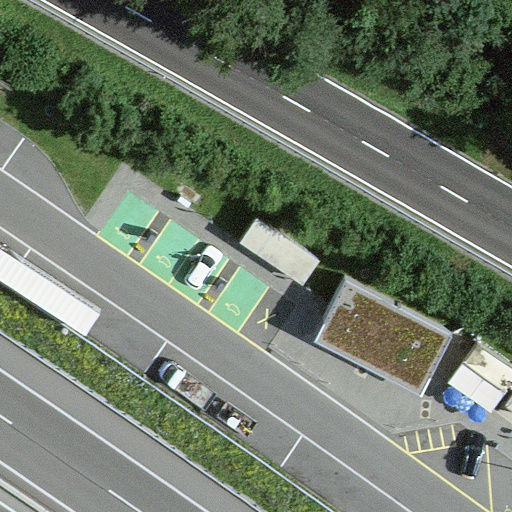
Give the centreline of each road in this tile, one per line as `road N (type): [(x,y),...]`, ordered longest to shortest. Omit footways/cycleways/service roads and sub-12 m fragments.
road 1 (primary): [(511,228),(108,0)]
road 2 (motorway): [(140,511),(0,416)]
